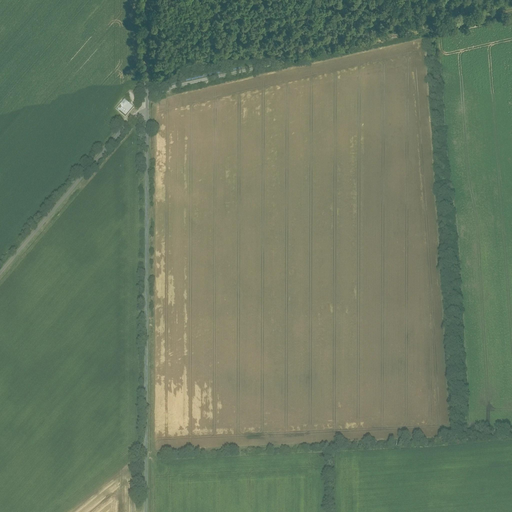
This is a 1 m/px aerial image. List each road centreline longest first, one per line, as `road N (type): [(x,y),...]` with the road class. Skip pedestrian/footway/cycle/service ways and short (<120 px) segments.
road 1 (unclassified): [(144,100),(141,511)]
road 2 (track): [(144,93),(511,4)]
road 3 (unclassified): [(0,272),(144,100)]
